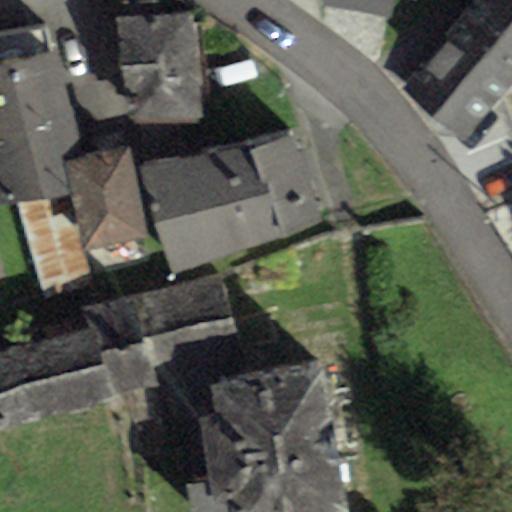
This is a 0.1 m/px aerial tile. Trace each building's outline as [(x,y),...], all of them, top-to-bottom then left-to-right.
[(126,0),(121,0),(122,18),(158,16),(157,0),(126,0)] [(322,0),(321,7),(391,18),(393,0),(322,0)] [(511,0),(474,0),(399,88),(459,139),(511,76),(511,0)] [(122,18),(116,19),(126,132),(203,125),(193,12),(158,16),(122,18)] [(0,139),(73,123),(62,55),(51,58),(44,28),(0,35),(0,139)] [(81,159),(73,123),(0,139),(0,212),(18,209),(69,197),(63,163),(81,159)] [(294,129),(141,165),(171,276),(319,227),(294,129)] [(69,197),(82,253),(146,239),(127,149),(81,159),(63,163),(69,197)] [(69,197),(18,209),(40,301),(91,289),(82,253),(69,197)] [(224,273),(86,309),(91,330),(108,397),(247,361),(224,273)] [(0,432),(109,403),(108,397),(91,330),(3,352),(0,354),(0,432)] [(346,511),(318,363),(210,383),(216,416),(197,420),(211,497),(226,494),(228,511),(346,511)]
